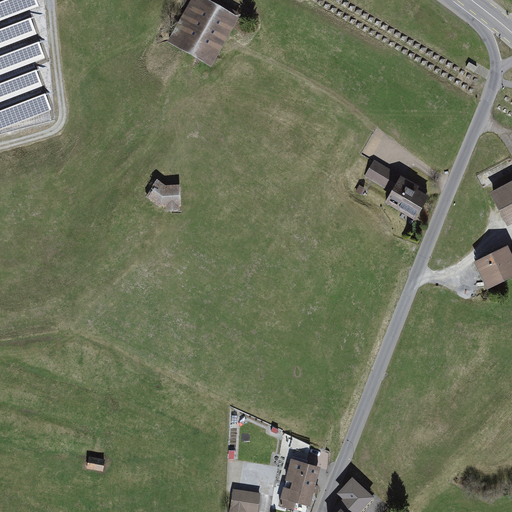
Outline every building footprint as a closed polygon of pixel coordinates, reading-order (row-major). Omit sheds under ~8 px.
[(39,0),(19,0),(0,7),(0,132),(49,116),(45,99),(43,99),(34,68),(46,65),(40,47),(31,18),(44,14),(39,0)] [(240,21),(205,0),(195,0),(168,44),(211,70),(240,21)] [(427,194),(372,161),(362,178),(385,192),(380,200),(412,219),(427,194)] [(511,177),(487,190),(504,223),(511,218),(511,177)] [(164,187),(158,183),(148,198),(159,205),(165,205),(165,210),(179,210),(179,187),(164,187)] [(511,273),(511,261),(504,243),(470,258),(483,286),(511,273)] [(103,459),(85,455),(83,468),(101,471),(103,459)] [(316,463),(288,455),(275,501),(289,504),(290,498),(306,502),(316,463)] [(357,511),(373,496),(350,473),(334,490),(341,496),(335,502),(337,504),(344,511),(357,511)] [(255,511),(259,491),(231,488),(227,511),(245,511),(252,511),(255,511)]
